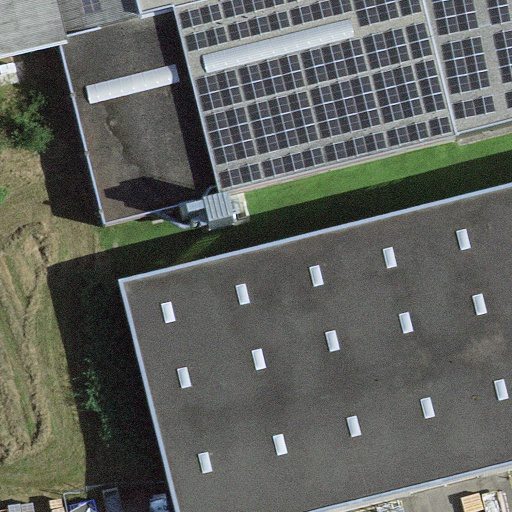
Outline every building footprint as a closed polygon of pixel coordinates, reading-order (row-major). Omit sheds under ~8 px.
[(0,0),(0,73),(66,58),(64,51),(176,23),(271,0),(0,0)] [(456,149),(419,0),(271,0),(176,23),(220,206),(456,149)] [(511,0),(419,0),(456,149),(511,134),(511,0)] [(220,206),(176,23),(64,51),(66,58),(109,234),(220,207),(220,206)] [(511,191),(124,289),(180,511),(347,511),(511,470),(511,191)]
